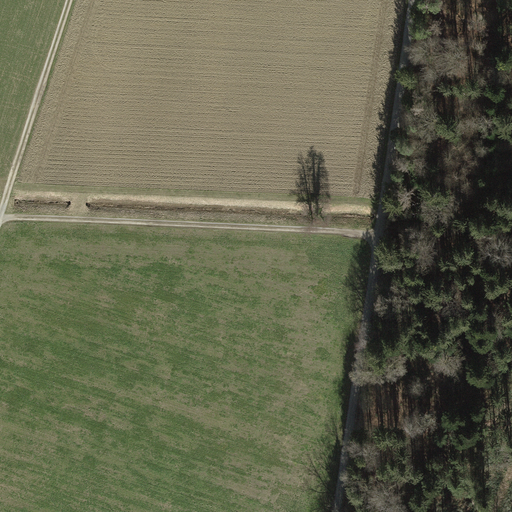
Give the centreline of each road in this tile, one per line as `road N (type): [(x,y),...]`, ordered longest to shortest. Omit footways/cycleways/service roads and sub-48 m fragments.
road 1 (track): [(0,217),(357,232),(375,252),(371,277)]
road 2 (track): [(357,232),(380,229),(415,0)]
road 3 (track): [(371,277),(337,511)]
road 4 (track): [(0,217),(69,0)]
road 5 (track): [(511,229),(460,229),(406,249),(371,277)]
